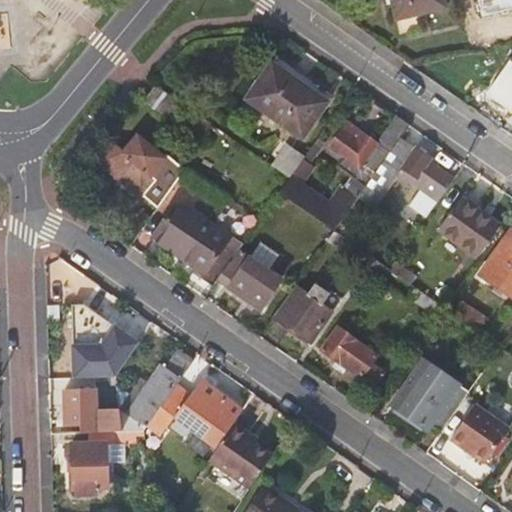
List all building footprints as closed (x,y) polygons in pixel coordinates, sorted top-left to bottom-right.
[(452,6),(450,0),(397,0),(402,18),(452,6)] [(275,63),(331,101),(336,94),(281,55),(275,63)] [(511,109),(511,61),(508,58),(485,91),(511,109)] [(306,137),(331,101),(275,63),(251,98),(306,137)] [(173,117),(183,103),(160,87),(150,102),(173,117)] [(203,141),(214,125),(198,113),(186,130),(203,141)] [(413,125),(400,116),(380,145),(392,154),(403,139),(413,125)] [(392,154),(380,145),(352,124),(333,148),(375,178),(385,164),(392,154)] [(148,134),(145,138),(166,153),(168,150),(148,134)] [(100,163),(143,197),(157,178),(153,175),(166,159),(163,156),(166,153),(145,138),(144,140),(139,136),(126,153),(115,144),(100,163)] [(443,199),(456,181),(431,162),(432,159),(403,139),(392,154),(385,164),(400,175),(403,170),(443,199)] [(273,165),(293,179),(307,159),(287,144),(273,165)] [(179,159),(178,161),(189,168),(190,167),(179,159)] [(163,182),(173,190),(181,180),(189,168),(178,161),(163,182)] [(189,168),(181,180),(202,194),(210,183),(189,168)] [(224,209),(231,198),(210,183),(202,194),(224,209)] [(303,206),(284,192),(277,202),(296,216),(303,206)] [(479,257),(503,223),(464,196),(440,229),(479,257)] [(202,277),(216,287),(220,282),(239,256),(221,243),(226,236),(191,212),(187,217),(176,209),(155,238),(205,273),(202,277)] [(338,230),(330,240),(373,271),(380,260),(338,230)] [(511,296),(511,232),(482,275),(511,296)] [(266,247),(256,261),(275,275),(285,260),(266,247)] [(239,256),(220,282),(262,311),(284,280),(275,275),(256,261),(242,251),(239,256)] [(441,318),(448,308),(417,286),(410,296),(441,318)] [(334,312),(301,288),(280,318),(312,341),(334,312)] [(456,313),(481,331),(490,319),(465,301),(456,313)] [(118,378),(141,344),(86,306),(74,306),(77,379),(118,378)] [(351,369),(377,387),(386,374),(373,364),(378,356),(368,349),(375,339),(359,328),(352,338),(339,329),(325,350),(340,361),(336,366),(346,374),(351,369)] [(179,387),(196,361),(183,352),(170,371),(163,366),(151,383),(123,423),(124,433),(148,432),(164,408),(174,394),(179,387)] [(441,433),(470,392),(424,361),(394,406),(426,429),(429,425),(441,433)] [(123,423),(151,383),(145,379),(121,413),(123,423)] [(221,448),(237,425),(246,411),(206,383),(195,399),(190,405),(174,394),(164,408),(221,448)] [(81,423),(81,434),(91,434),(98,434),(97,387),(67,388),(68,424),(81,423)] [(195,399),(179,387),(174,394),(190,405),(195,399)] [(453,440),(487,464),(511,429),(477,405),(453,440)] [(211,463),(251,491),(274,458),(246,438),(249,434),(237,425),(221,448),(211,463)] [(98,434),(91,434),(91,444),(91,447),(108,447),(108,433),(98,434)] [(112,442),(111,459),(125,460),(126,442),(112,442)] [(91,447),(91,444),(76,444),(77,489),(111,488),(110,447),(108,447),(91,447)] [(300,511),(267,489),(252,511),(300,511)]
